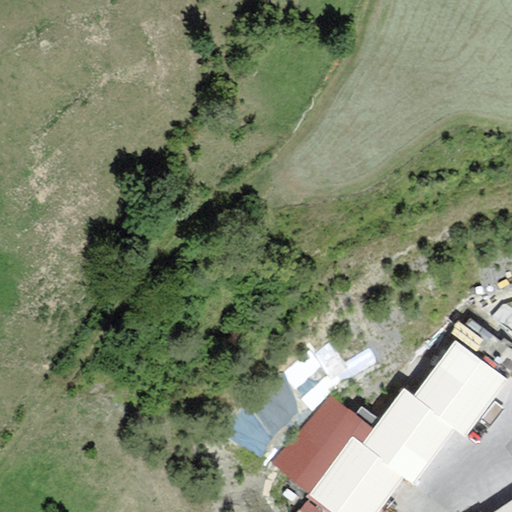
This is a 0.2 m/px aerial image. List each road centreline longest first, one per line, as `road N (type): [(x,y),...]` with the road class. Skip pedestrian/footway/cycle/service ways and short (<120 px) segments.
road 1 (track): [(363,0),(311,109),(254,164),(163,217),(0,448)]
road 2 (unknown): [(511,433),(499,421),(428,511)]
